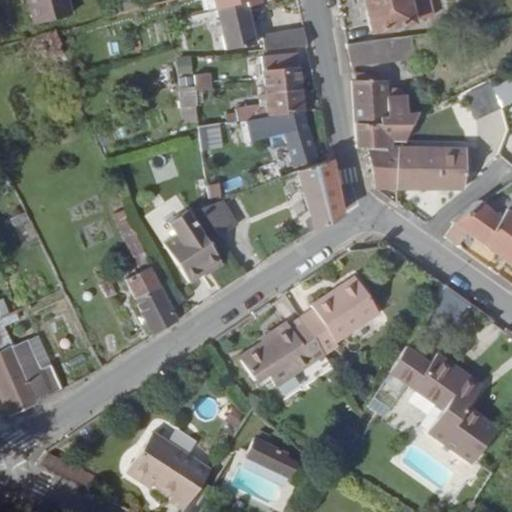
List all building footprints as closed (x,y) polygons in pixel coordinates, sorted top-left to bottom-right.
[(67,12),(64,0),(25,0),(31,21),(67,12)] [(213,0),(216,10),(246,0),(247,5),(261,0),(260,0),(213,0)] [(246,0),(216,10),(225,46),(255,40),(248,10),(247,5),(246,0)] [(362,0),(369,30),(432,18),(427,0),(362,0)] [(351,24),(344,26),(346,40),(354,39),(351,24)] [(309,43),(305,25),(263,31),(264,47),(293,44),(309,43)] [(55,31),(48,32),(56,48),(62,45),(55,31)] [(379,58),(376,36),(354,39),(346,40),(351,62),(379,58)] [(267,93),(300,87),(296,50),(262,54),(265,83),(267,93)] [(177,101),(197,100),(196,82),(194,62),(193,54),(175,53),(177,101)] [(196,82),(211,80),(209,66),(199,67),(199,62),(194,62),(196,82)] [(473,117),(511,100),(511,73),(463,94),(473,117)] [(413,121),(417,110),(403,110),(403,99),(386,98),(385,76),(353,77),(357,118),(413,121)] [(197,100),(197,102),(201,101),(201,97),(212,95),(211,80),(196,82),(197,100)] [(304,109),(300,87),(267,93),(268,104),(268,113),(304,109)] [(243,107),(245,116),(264,114),(268,113),(268,104),(243,107)] [(282,130),(290,163),(313,154),(304,109),(268,113),(264,114),(266,126),(267,133),(282,130)] [(481,150),(505,147),(501,111),(477,114),(481,150)] [(245,116),(229,118),(230,131),(266,126),(264,114),(245,116)] [(406,147),(413,121),(357,118),(358,143),(369,145),(369,146),(402,146),(406,147)] [(212,121),(192,125),(196,148),(216,145),(212,121)] [(378,185),(397,186),(402,146),(369,146),(378,185)] [(462,187),(462,182),(463,148),(406,147),(402,146),(397,186),(462,187)] [(462,182),(470,181),(474,168),(478,168),(471,148),(463,148),(462,182)] [(303,223),(306,232),(341,209),(332,152),(297,167),(310,221),(303,223)] [(511,164),(499,153),(483,170),(497,184),(511,168),(511,164)] [(500,212),(483,200),(480,198),(447,223),(444,218),(442,216),(431,224),(455,241),(464,228),(511,260),(511,205),(508,202),(500,212)] [(236,224),(218,199),(202,206),(222,234),(224,231),(236,224)] [(114,208),(144,267),(148,264),(159,258),(131,200),(114,208)] [(220,259),(185,207),(165,221),(174,233),(163,241),(188,277),(204,266),(206,269),(220,259)] [(26,212),(10,219),(22,247),(38,240),(26,212)] [(125,277),(153,333),(176,318),(163,293),(148,264),(144,267),(125,277)] [(302,317),(325,352),(338,342),(335,339),(378,309),(355,274),(310,303),(313,308),(302,317)] [(446,282),(435,299),(458,314),(469,299),(446,282)] [(163,293),(176,318),(187,312),(174,287),(163,293)] [(281,381),(325,352),(302,317),(289,324),(287,321),(271,331),(274,335),(261,343),(241,357),(255,380),(272,369),(277,376),(281,381)] [(274,335),(271,331),(259,339),(261,343),(274,335)] [(441,408),(426,430),(472,462),(497,426),(468,407),(484,384),(438,352),(431,363),(405,345),(388,372),(441,408)] [(0,397),(6,412),(49,393),(35,360),(0,373),(0,397)] [(260,387),(277,376),(272,369),(255,380),(260,387)] [(441,408),(388,372),(367,404),(420,439),(426,430),(441,408)] [(186,506),(199,486),(212,467),(154,429),(128,469),(146,480),(149,476),(156,481),(175,492),(172,496),(186,506)] [(256,436),(254,440),(265,445),(267,441),(256,436)] [(265,445),(254,440),(246,458),(290,478),(299,460),(288,456),(290,452),(267,441),(265,445)] [(38,462),(91,488),(98,474),(46,449),(38,462)] [(153,485),(156,481),(149,476),(146,480),(153,485)] [(182,511),(203,511),(214,495),(199,486),(186,506),(182,511)]
